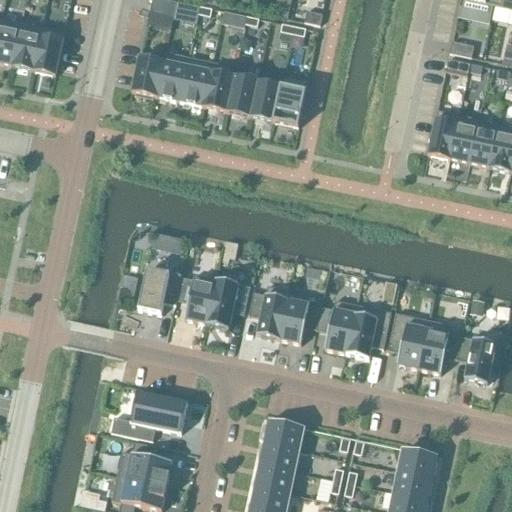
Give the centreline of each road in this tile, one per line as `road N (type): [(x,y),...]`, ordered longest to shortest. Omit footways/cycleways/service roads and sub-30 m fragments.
road 1 (residential): [(511,434),(231,374)]
road 2 (tertiary): [(3,511),(41,333)]
road 3 (tertiary): [(41,333),(78,158)]
road 4 (tertiary): [(78,158),(112,0)]
road 5 (residential): [(391,152),(423,0)]
road 6 (residential): [(231,374),(202,511)]
road 7 (residential): [(231,374),(110,348)]
